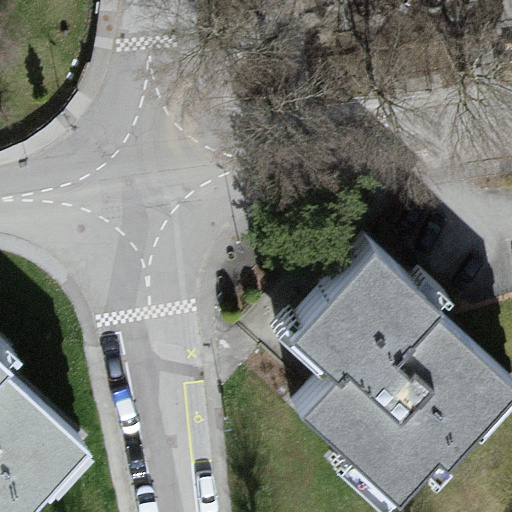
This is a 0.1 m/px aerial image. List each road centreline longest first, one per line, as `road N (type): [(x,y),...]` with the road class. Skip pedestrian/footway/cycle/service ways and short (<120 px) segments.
road 1 (residential): [(141,180),(511,134)]
road 2 (residential): [(141,180),(177,511)]
road 3 (residential): [(156,0),(141,180)]
road 4 (residential): [(0,198),(141,180)]
